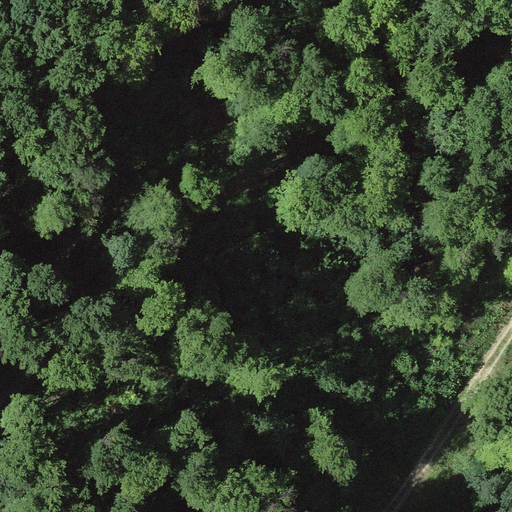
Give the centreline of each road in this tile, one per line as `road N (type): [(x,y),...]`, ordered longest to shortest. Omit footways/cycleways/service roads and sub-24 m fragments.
road 1 (track): [(0,409),(169,261),(226,194),(511,18)]
road 2 (track): [(511,343),(393,511)]
